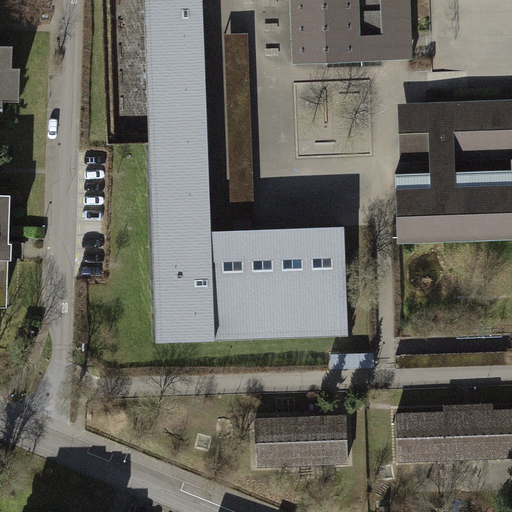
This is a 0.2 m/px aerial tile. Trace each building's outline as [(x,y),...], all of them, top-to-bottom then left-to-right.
[(348,334),(345,225),(212,229),(203,0),(145,0),(157,341),(348,334)] [(392,35),(408,34),(407,0),(295,0),(298,63),(385,60),(384,36),(392,36),(392,35)] [(0,108),(5,109),(5,98),(21,100),(22,68),(14,68),(14,46),(0,45),(0,108)] [(511,103),(429,106),(429,102),(399,103),(400,162),(430,161),(431,172),(396,173),(398,237),(511,232),(511,103)] [(511,408),(395,410),(396,460),(511,458),(511,408)] [(346,411),(251,414),(252,466),(347,464),(346,411)]
